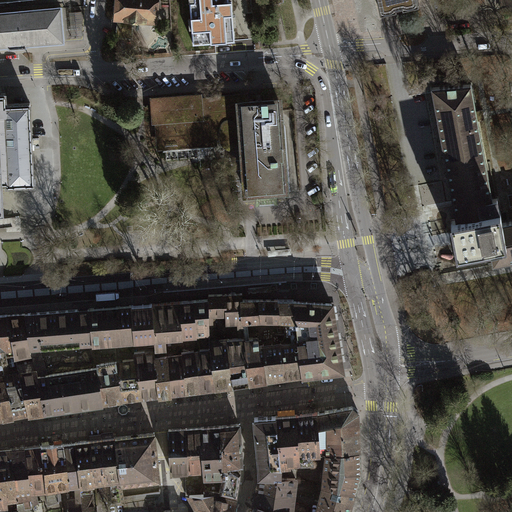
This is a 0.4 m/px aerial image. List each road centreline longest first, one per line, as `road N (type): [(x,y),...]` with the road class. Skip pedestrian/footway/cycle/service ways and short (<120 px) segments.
road 1 (unclassified): [(0,294),(365,267)]
road 2 (residential): [(330,46),(407,51),(511,39)]
road 3 (primary): [(96,69),(260,57)]
road 4 (primary): [(260,57),(318,75),(342,157)]
road 5 (primary): [(369,511),(383,367)]
road 6 (secondary): [(383,367),(511,344)]
